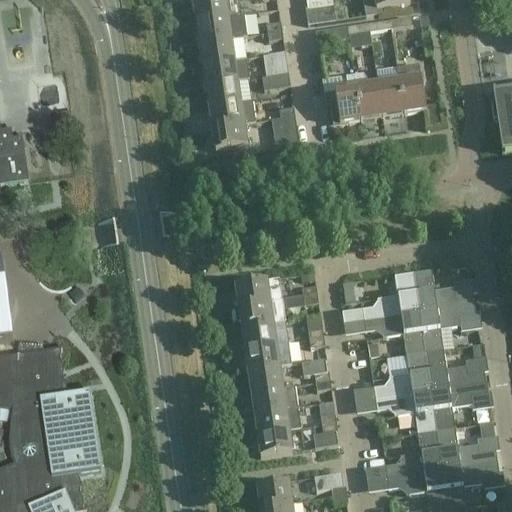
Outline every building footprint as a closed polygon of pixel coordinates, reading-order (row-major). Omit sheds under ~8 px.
[(239,21),(235,0),(234,0),(225,1),(192,7),(192,12),(194,12),(196,28),(239,21)] [(336,27),(332,0),(324,0),(306,3),(308,15),(306,15),(308,31),(336,27)] [(363,0),(366,22),(378,20),(377,14),(411,9),(409,1),(413,1),(413,0),(363,0)] [(244,20),(239,21),(196,28),(199,43),(197,43),(198,49),(244,43),(248,42),(244,20)] [(414,31),(412,23),(391,26),(392,34),(414,31)] [(392,34),(391,26),(368,29),(369,38),(392,34)] [(283,36),(281,28),(267,30),(268,38),(283,36)] [(369,38),(368,29),(348,32),(349,41),(369,38)] [(350,44),(349,41),(348,32),(316,37),(317,49),(350,44)] [(284,45),(283,36),(268,38),(269,47),(284,45)] [(247,64),(244,43),(198,49),(199,55),(201,55),(203,70),(247,64)] [(250,85),(247,64),(203,70),(205,86),(203,86),(204,92),(238,87),(250,85)] [(398,72),(400,86),(405,120),(427,116),(419,69),(398,72)] [(289,79),(288,71),(273,73),(274,81),(289,79)] [(405,120),(400,86),(398,72),(376,76),(378,89),(383,123),(405,120)] [(291,93),(289,79),(274,81),(263,83),(265,97),(291,93)] [(383,123),(378,89),(372,90),(364,79),(355,80),(362,126),(383,123)] [(326,85),(322,86),(325,110),(330,109),(330,111),(333,127),(340,126),(340,129),(362,126),(355,80),(326,85)] [(241,108),(238,87),(204,92),(205,98),(207,98),(209,113),(241,108)] [(511,96),(495,99),(495,97),(493,98),(503,158),(511,157),(511,96)] [(253,106),(241,108),(209,113),(211,128),(210,129),(211,135),(244,130),(256,128),(253,106)] [(295,122),(294,113),(280,116),(281,124),(295,122)] [(71,125),(69,115),(49,118),(50,128),(71,125)] [(295,122),(281,124),(272,125),(276,156),(300,152),(295,122)] [(248,152),(244,130),(211,135),(212,141),(213,140),(216,157),(248,152)] [(0,198),(1,199),(0,195),(0,189),(27,185),(21,141),(12,142),(10,133),(0,134),(0,133),(0,198)] [(0,345),(11,344),(0,269),(0,345)] [(432,276),(414,279),(419,319),(475,310),(473,299),(457,302),(455,293),(435,296),(432,276)] [(419,319),(414,279),(395,281),(398,302),(378,305),(379,313),(362,316),(364,327),(419,319)] [(279,284),(235,291),(237,299),(233,299),(235,312),(239,311),(239,312),(282,306),(279,284)] [(355,308),(352,288),(344,289),(347,310),(355,308)] [(318,301),(317,292),(302,294),(303,303),(318,301)] [(319,309),(318,301),(303,303),(304,312),(319,309)] [(286,327),(282,306),(239,312),(239,313),(235,314),(237,326),(241,325),(242,334),(274,329),(286,327)] [(477,321),(475,310),(419,319),(425,358),(444,355),(441,335),(461,333),(460,324),(477,321)] [(425,358),(419,319),(364,327),(366,338),(382,335),(383,344),(404,341),(406,361),(425,358)] [(277,350),(274,329),(242,334),(245,355),(277,350)] [(324,344),(323,335),(308,337),(310,346),(324,344)] [(325,352),(324,344),(310,346),(311,354),(325,352)] [(65,378),(63,373),(60,367),(59,363),(59,360),(60,358),(60,354),(61,354),(61,353),(31,357),(32,350),(19,349),(20,346),(18,346),(17,359),(0,361),(0,413),(11,415),(8,441),(8,444),(8,447),(8,452),(9,457),(10,460),(12,469),(0,474),(0,511),(81,511),(82,511),(82,510),(82,508),(82,507),(82,506),(81,503),(81,502),(80,501),(79,497),(79,488),(76,479),(100,475),(88,397),(65,401),(65,397),(65,396),(65,394),(65,393),(65,391),(65,390),(64,388),(62,384),(62,382),(62,379),(65,378)] [(289,349),(277,350),(245,355),(248,377),(280,372),(292,370),(289,349)] [(447,375),(444,355),(425,358),(431,397),(487,389),(485,378),(468,381),(467,372),(447,375)] [(431,397),(425,358),(406,361),(409,381),(389,384),(390,392),(374,395),(375,406),(431,397)] [(304,382),(315,380),(316,388),(331,386),(329,378),(327,378),(325,365),(302,369),(304,382)] [(283,393),(280,372),(248,377),(251,398),(283,393)] [(332,395),(331,386),(316,388),(317,397),(332,395)] [(488,400),(487,389),(431,397),(437,437),(456,434),(453,414),(473,411),(472,403),(488,400)] [(295,392),(283,393),(251,398),(255,420),(286,415),(298,413),(295,392)] [(437,437),(431,397),(375,406),(377,417),(394,414),(395,423),(415,420),(418,440),(437,437)] [(298,413),(286,415),(255,420),(258,441),(290,436),(302,435),(298,413)] [(337,429),(336,420),(321,423),(322,431),(337,429)] [(336,438),(338,438),(337,429),(322,431),(323,439),(314,441),(316,454),(338,451),(336,438)] [(458,454),(456,434),(437,437),(443,476),(498,468),(496,457),(480,459),(479,451),(458,454)] [(293,458),(290,436),(258,441),(261,463),(293,458)] [(443,476),(437,437),(418,440),(421,459),(401,462),(402,471),(386,473),(387,484),(443,476)] [(500,479),(498,468),(443,476),(447,511),(466,511),(464,493),(484,490),(483,481),(500,479)] [(447,511),(443,476),(387,484),(389,495),(405,493),(407,502),(427,499),(428,511),(447,511)] [(342,479),(314,483),(316,497),(332,495),(333,503),(347,501),(346,492),(344,493),(342,479)] [(257,492),(260,511),(268,511),(292,508),(289,487),(257,492)] [(349,509),(347,501),(333,503),(334,511),(349,509)]
